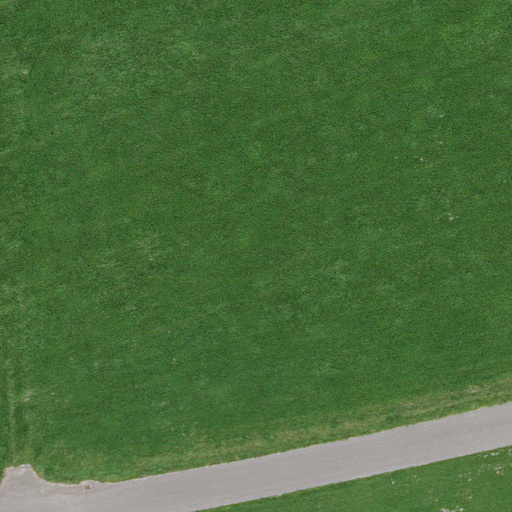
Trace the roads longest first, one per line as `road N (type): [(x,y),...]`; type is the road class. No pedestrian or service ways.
road 1 (track): [(15,0),(13,92),(38,511)]
road 2 (unclassified): [(511,429),(84,511)]
